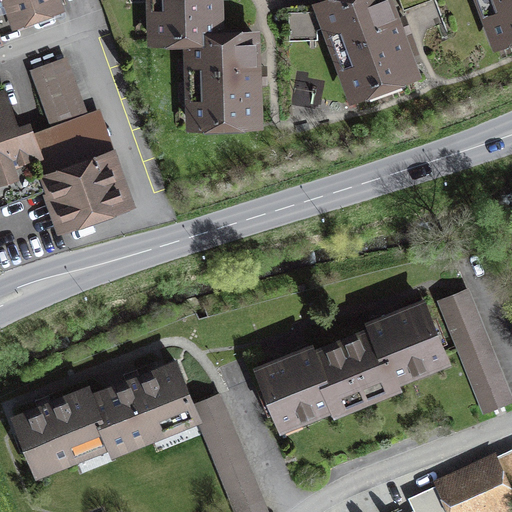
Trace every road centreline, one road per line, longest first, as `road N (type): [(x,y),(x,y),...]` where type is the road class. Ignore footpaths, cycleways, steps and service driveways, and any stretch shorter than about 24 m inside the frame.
road 1 (secondary): [(511,132),(0,299)]
road 2 (residential): [(301,511),(511,420)]
